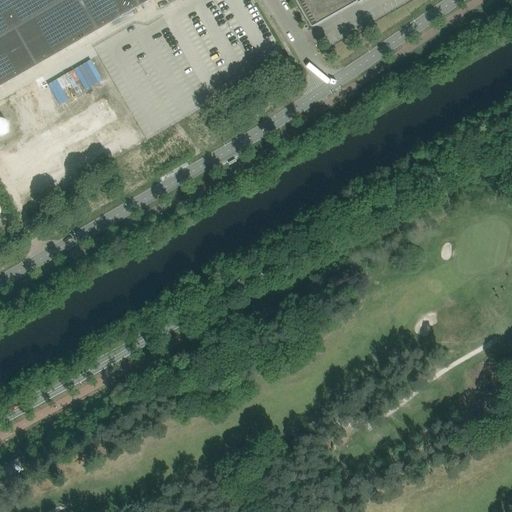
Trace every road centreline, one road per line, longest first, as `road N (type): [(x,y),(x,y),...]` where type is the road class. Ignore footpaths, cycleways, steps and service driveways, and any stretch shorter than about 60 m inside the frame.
road 1 (tertiary): [(0,417),(511,135)]
road 2 (tertiary): [(0,283),(327,88)]
road 3 (tertiary): [(327,88),(457,0)]
road 4 (unknown): [(0,93),(113,37)]
road 5 (unknown): [(113,37),(151,115),(182,106)]
